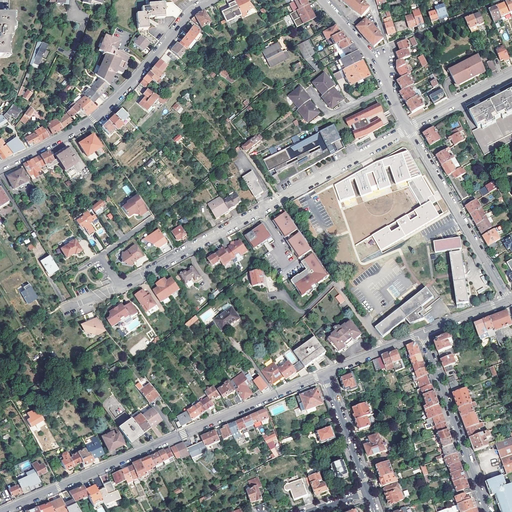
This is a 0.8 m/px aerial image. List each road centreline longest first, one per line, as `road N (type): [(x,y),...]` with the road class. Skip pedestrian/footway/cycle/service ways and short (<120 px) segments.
road 1 (residential): [(1,511),(325,372)]
road 2 (residential): [(408,127),(119,286)]
road 3 (tertiary): [(0,166),(101,111),(185,17),(211,0)]
road 4 (residential): [(408,127),(506,300)]
road 5 (residential): [(486,511),(421,333)]
road 6 (residential): [(325,372),(368,492)]
